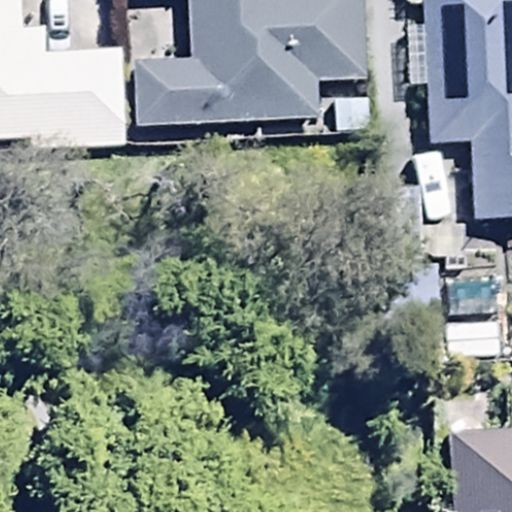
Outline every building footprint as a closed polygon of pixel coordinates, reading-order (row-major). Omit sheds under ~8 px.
[(13,0),(0,0),(0,149),(24,148),(24,162),(117,159),(113,57),(42,59),(41,32),(15,32),(13,0)] [(125,0),(126,6),(176,4),(179,69),(125,72),(128,138),(314,129),(312,88),(360,86),(356,0),(125,0)] [(511,0),(419,0),(425,148),(465,146),(467,224),(511,222),(511,0)] [(367,281),(375,280),(378,363),(491,365),(490,331),(437,333),(435,276),(417,276),(415,197),(364,199),(367,281)] [(511,511),(511,441),(439,444),(441,511),(511,511)]
